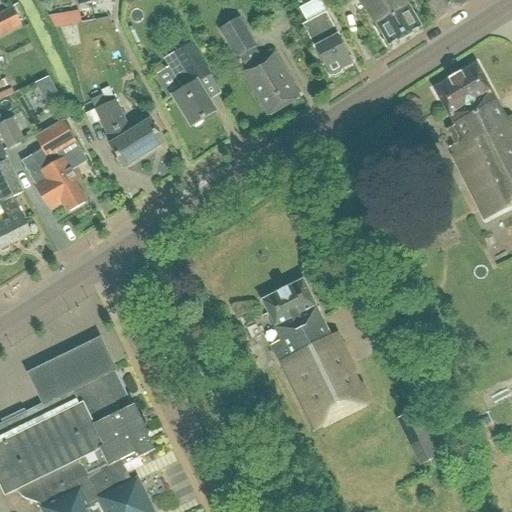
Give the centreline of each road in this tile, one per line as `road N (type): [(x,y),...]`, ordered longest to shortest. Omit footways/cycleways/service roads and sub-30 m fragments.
road 1 (tertiary): [(101,265),(511,3)]
road 2 (residential): [(223,511),(101,265)]
road 3 (tertiary): [(0,330),(101,265)]
